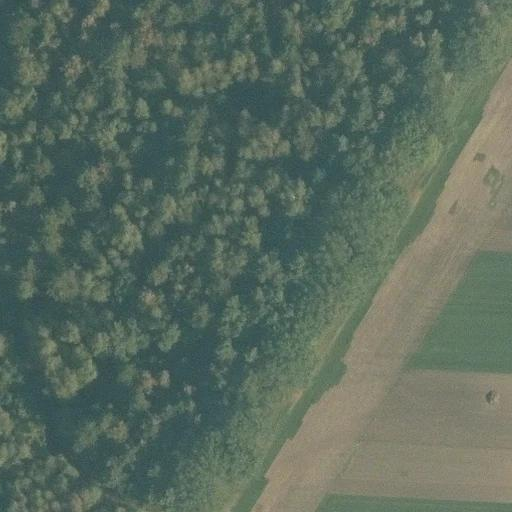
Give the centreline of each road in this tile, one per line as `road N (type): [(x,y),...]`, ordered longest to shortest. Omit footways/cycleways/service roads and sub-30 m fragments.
road 1 (track): [(198,511),(503,0)]
road 2 (track): [(0,312),(67,456),(143,511)]
